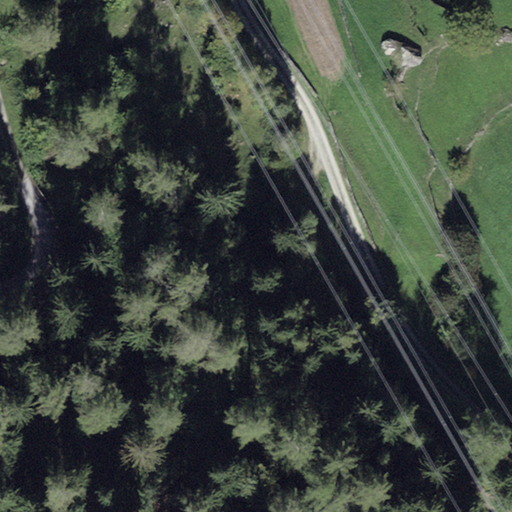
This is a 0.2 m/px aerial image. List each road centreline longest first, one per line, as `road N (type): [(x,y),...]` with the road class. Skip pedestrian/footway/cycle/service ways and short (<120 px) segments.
road 1 (track): [(240,0),(339,169),(412,354),(511,447)]
road 2 (track): [(0,258),(22,256),(33,209),(0,106)]
